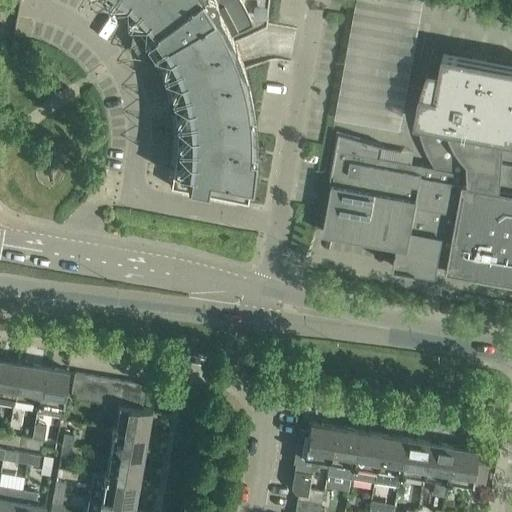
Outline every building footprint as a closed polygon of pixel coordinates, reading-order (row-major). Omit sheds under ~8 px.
[(106,0),(111,4),(119,10),(126,17),(133,24),(139,31),(143,36),(137,39),(145,51),(150,47),(156,57),(159,63),(162,69),(165,75),(167,81),(169,87),(171,94),(172,100),(174,110),(175,113),(176,123),(177,134),(176,145),(176,156),(174,166),(170,185),(247,199),(248,195),(250,185),(252,175),(253,165),(254,155),(254,146),(255,146),(255,144),(255,137),(255,130),(254,123),(254,116),(253,107),(252,102),(251,97),(250,91),(248,81),(246,71),(244,65),(242,58),(239,51),(237,45),(234,38),(267,24),(269,0),(106,0)] [(511,63),(444,51),(440,71),(429,69),(430,68),(429,68),(427,73),(425,78),(424,81),(422,90),(421,90),(415,120),(422,121),(424,131),(427,141),(430,150),(435,159),(441,167),(381,156),(384,144),(339,131),(330,182),(331,182),(333,173),(335,174),(324,231),(397,245),(393,266),(417,270),(417,269),(413,268),(413,265),(434,269),(434,273),(436,273),(435,258),(449,261),(448,268),(511,279),(511,63)] [(14,395),(20,361),(0,357),(0,402),(13,404),(15,395),(14,395)] [(38,400),(44,366),(20,361),(14,395),(15,395),(34,398),(34,400),(38,400)] [(63,403),(69,370),(44,366),(38,400),(36,411),(61,415),(63,403)] [(83,397),(87,373),(75,371),(71,395),(83,397)] [(94,399),(98,375),(87,373),(83,397),(94,399)] [(106,401),(110,377),(98,375),(94,399),(106,401)] [(118,403),(122,379),(110,377),(106,401),(118,403)] [(130,405),(134,381),(122,379),(118,403),(130,405)] [(142,407),(146,383),(134,381),(130,405),(142,407)] [(142,407),(130,405),(118,403),(114,424),(112,423),(112,427),(147,433),(151,409),(142,407)] [(330,458),(335,425),(310,421),(308,434),(301,432),(302,430),(300,430),(291,486),(295,492),(298,493),(297,497),(321,502),(323,490),(309,487),(312,469),(319,464),(331,466),(332,459),(330,458)] [(359,429),(335,425),(330,458),(332,459),(331,466),(329,473),(351,477),(359,429)] [(143,457),(147,433),(112,427),(111,432),(113,432),(109,451),(143,457)] [(375,481),(383,433),(359,429),(351,477),(375,481)] [(64,433),(62,443),(72,445),(74,434),(64,433)] [(400,471),(406,437),(383,433),(375,481),(398,485),(400,471)] [(30,446),(31,436),(21,435),(19,445),(30,446)] [(43,438),(31,436),(30,446),(41,448),(43,438)] [(424,473),(430,441),(406,437),(400,471),(405,472),(405,470),(424,473)] [(448,480),(454,445),(430,441),(424,473),(444,477),(443,479),(448,480)] [(70,456),(72,445),(62,443),(60,454),(70,456)] [(478,449),(454,445),(448,480),(451,481),(451,479),(484,484),(488,463),(476,461),(478,449)] [(27,462),(29,452),(18,450),(16,460),(27,462)] [(139,480),(143,457),(109,451),(106,471),(104,471),(103,474),(139,480)] [(40,454),(29,452),(27,462),(38,464),(40,454)] [(134,505),(139,480),(103,474),(94,473),(90,497),(101,499),(101,498),(134,505)] [(56,479),(54,490),(63,491),(65,481),(56,479)] [(0,511),(18,511),(23,488),(0,483),(0,511)] [(43,511),(45,504),(36,503),(38,490),(23,488),(18,511),(43,511)] [(62,502),(63,491),(54,490),(52,501),(62,502)] [(133,511),(134,505),(101,498),(101,499),(90,497),(86,511),(133,511)] [(319,511),(321,502),(297,497),(294,511),(319,511)]
